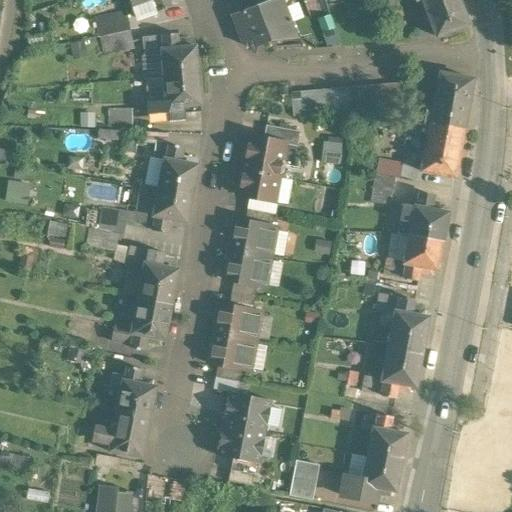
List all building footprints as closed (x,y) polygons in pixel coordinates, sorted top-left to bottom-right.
[(128,0),(135,19),(155,12),(150,0),(128,0)] [(150,0),(155,12),(160,10),(161,12),(163,11),(162,9),(170,7),(167,0),(150,0)] [(270,0),(254,6),(228,16),(239,45),(261,37),(263,43),(297,39),(282,0),(270,0)] [(396,0),(387,0),(395,20),(403,17),(396,0)] [(457,0),(420,0),(421,0),(426,13),(458,1),(457,0)] [(458,1),(426,13),(435,37),(467,25),(458,1)] [(93,19),(98,38),(129,31),(125,12),(93,19)] [(129,31),(98,38),(102,55),(133,49),(129,31)] [(47,34),(24,38),(26,49),(48,46),(47,34)] [(175,34),(160,36),(161,45),(161,49),(158,50),(159,53),(161,79),(195,76),(192,47),(188,47),(187,41),(176,42),(175,34)] [(147,37),(148,47),(161,45),(160,36),(147,37)] [(161,45),(148,47),(148,54),(159,53),(158,50),(161,49),(161,45)] [(472,79),(438,72),(433,98),(467,104),(472,79)] [(195,76),(161,79),(163,102),(164,108),(166,107),(167,113),(168,122),(183,120),(182,112),(193,111),(193,104),(198,104),(195,76)] [(401,84),(346,89),(348,112),(403,107),(401,84)] [(346,89),(290,95),(293,117),(348,112),(346,89)] [(467,104),(433,98),(430,112),(425,111),(423,122),(462,129),(467,104)] [(163,102),(152,103),(153,108),(153,114),(167,113),(166,107),(164,108),(163,102)] [(153,108),(146,108),(147,124),(154,123),(153,114),(153,108)] [(412,112),(404,110),(400,123),(408,123),(412,112)] [(113,113),(113,131),(120,131),(143,132),(142,113),(113,113)] [(462,129),(423,122),(421,130),(427,132),(424,146),(458,153),(462,129)] [(408,123),(400,123),(397,132),(405,134),(408,123)] [(297,132),(265,126),(262,140),(282,143),(282,145),(294,147),(297,132)] [(113,131),(108,130),(108,138),(119,139),(120,131),(113,131)] [(146,144),(165,145),(166,133),(147,132),(146,144)] [(262,140),(247,137),(240,172),(276,179),(276,176),(281,173),(283,165),(279,161),(282,145),(282,143),(262,140)] [(322,162),(341,163),(342,140),(323,140),(322,162)] [(181,148),(165,145),(163,154),(163,158),(161,158),(161,161),(156,188),(190,194),(196,165),(191,164),(192,159),(180,157),(181,148)] [(458,153),(424,146),(419,171),(453,178),(458,153)] [(163,154),(152,152),(151,159),(161,161),(161,158),(163,158),(163,154)] [(402,156),(395,154),(393,166),(400,167),(402,156)] [(393,166),(380,163),(378,176),(394,179),(397,180),(400,167),(393,166)] [(276,179),(240,172),(236,196),(271,202),(276,179)] [(378,176),(374,175),(368,203),(389,204),(394,179),(378,176)] [(190,194),(156,188),(152,207),(151,214),(153,215),(151,227),(150,231),(165,233),(167,225),(179,227),(180,221),(185,222),(190,194)] [(404,190),(402,199),(415,202),(417,193),(404,190)] [(432,195),(417,193),(415,202),(414,207),(413,207),(413,209),(408,236),(441,242),(447,213),(440,212),(442,206),(430,204),(431,200),(432,195)] [(415,202),(402,199),(401,207),(413,209),(413,207),(414,207),(415,202)] [(133,227),(150,231),(151,227),(144,226),(145,220),(140,219),(141,213),(151,214),(152,207),(138,204),(133,227)] [(118,222),(115,235),(121,236),(125,236),(129,216),(95,210),(91,230),(107,233),(110,221),(118,222)] [(269,215),(245,210),(243,222),(267,227),(269,215)] [(151,214),(141,213),(140,219),(145,220),(144,226),(151,227),(153,215),(151,214)] [(390,220),(382,218),(380,231),(387,232),(390,220)] [(243,222),(233,220),(229,245),(224,249),(269,258),(275,228),(267,227),(243,222)] [(110,221),(107,233),(115,235),(118,222),(110,221)] [(121,236),(115,235),(113,247),(105,245),(107,233),(91,230),(87,248),(117,254),(121,236)] [(115,235),(107,233),(105,245),(113,247),(115,235)] [(441,242),(408,236),(402,263),(404,263),(401,278),(416,280),(417,272),(429,274),(430,268),(436,270),(441,242)] [(146,250),(126,247),(123,266),(140,269),(141,263),(144,264),(146,250)] [(269,258),(224,249),(227,255),(222,280),(232,282),(255,286),(263,288),(269,258)] [(161,253),(146,250),(144,264),(141,263),(140,269),(135,299),(169,306),(176,271),(171,270),(172,264),(160,262),(161,253)] [(401,278),(404,263),(402,263),(385,260),(382,274),(401,278)] [(380,274),(370,272),(366,292),(376,293),(380,274)] [(255,286),(232,282),(229,294),(253,298),(255,286)] [(253,298),(229,294),(227,305),(251,309),(253,298)] [(393,311),(394,311),(397,297),(378,294),(376,308),(393,311)] [(412,300),(397,297),(394,311),(393,311),(387,346),(420,352),(427,317),(421,316),(422,309),(411,307),(412,300)] [(169,306),(135,299),(130,328),(112,325),(109,341),(128,344),(127,347),(143,350),(145,342),(156,345),(157,339),(163,340),(169,306)] [(227,305),(218,303),(212,334),(253,342),(259,311),(251,309),(227,305)] [(91,322),(68,318),(64,340),(87,345),(91,322)] [(253,342),(212,334),(206,363),(239,370),(248,371),(253,342)] [(420,352),(387,346),(380,381),(381,381),(379,395),(394,398),(395,390),(406,392),(408,386),(414,387),(420,352)] [(239,370),(216,365),(213,378),(236,382),(239,370)] [(138,379),(140,370),(124,367),(122,376),(121,380),(119,388),(115,410),(149,416),(154,387),(148,386),(149,381),(138,379)] [(122,376),(111,374),(109,386),(119,388),(121,380),(122,376)] [(236,382),(213,378),(211,389),(227,392),(234,393),(236,382)] [(234,393),(227,392),(227,397),(225,397),(221,419),(223,419),(222,424),(261,432),(263,425),(265,425),(268,407),(266,406),(267,400),(234,393)] [(149,416),(115,410),(111,430),(95,427),(93,440),(109,443),(107,451),(137,457),(140,443),(143,444),(149,416)] [(351,430),(370,434),(371,428),(372,428),(375,414),(355,410),(351,430)] [(390,417),(375,414),(372,428),(371,428),(370,434),(366,457),(399,463),(405,435),(399,433),(400,428),(388,426),(390,417)] [(261,432),(222,424),(221,428),(219,428),(215,450),(217,450),(216,456),(231,459),(255,463),(256,463),(257,456),(259,456),(263,439),(260,439),(261,432)] [(448,498),(487,504),(497,436),(458,430),(448,498)] [(116,458),(95,454),(92,465),(114,469),(116,458)] [(399,463),(366,457),(362,479),(343,476),(340,495),(373,501),(375,494),(387,496),(388,491),(394,492),(399,463)] [(255,463),(231,459),(227,482),(250,486),(255,463)] [(317,465),(294,461),(287,496),(310,501),(317,465)] [(186,483),(172,482),(170,505),(185,505),(186,483)] [(115,488),(98,485),(94,511),(127,511),(130,494),(122,493),(122,495),(114,494),(115,488)]
